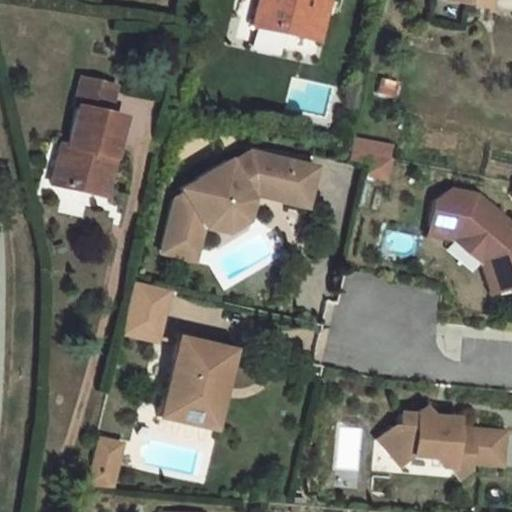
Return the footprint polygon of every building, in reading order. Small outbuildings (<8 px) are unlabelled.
[(262,0),(257,27),(311,40),(320,0),(262,0)] [(331,1),(324,0),(320,0),(311,40),(322,42),(331,1)] [(455,0),(495,8),(496,0),(455,0)] [(63,141),(56,181),(101,187),(108,147),(118,149),(124,111),(79,105),(72,143),(63,141)] [(386,180),(389,142),(349,138),(347,161),(364,162),(363,178),(386,180)] [(111,189),(118,149),(108,147),(101,187),(111,189)] [(177,201),(167,249),(194,254),(199,227),(203,224),(206,229),(252,199),(247,191),(256,185),(283,190),(288,163),(317,169),(317,166),(250,153),(229,166),(227,162),(181,192),(184,196),(177,201)] [(256,185),(247,191),(252,199),(257,196),(310,206),(317,169),(288,163),(283,190),(256,185)] [(432,206),(429,230),(466,236),(487,254),(502,293),(511,288),(511,222),(506,223),(474,196),(448,195),(432,206)] [(224,233),(248,217),(252,199),(206,229),(224,233)] [(194,254),(167,249),(166,255),(200,262),(206,229),(203,224),(199,227),(194,254)] [(466,236),(429,230),(427,240),(459,244),(480,262),(493,296),(502,293),(487,254),(466,236)] [(170,292),(134,285),(124,337),(160,344),(170,292)] [(230,356),(176,346),(160,425),(214,435),(230,356)] [(502,464),(504,430),(454,427),(454,417),(438,417),(433,421),(429,416),(421,408),(413,416),(400,415),(399,428),(392,428),(377,441),(399,466),(411,456),(431,457),(439,466),(450,466),(460,477),(470,468),(470,462),(502,464)] [(101,443),(91,491),(116,492),(126,448),(101,443)]
